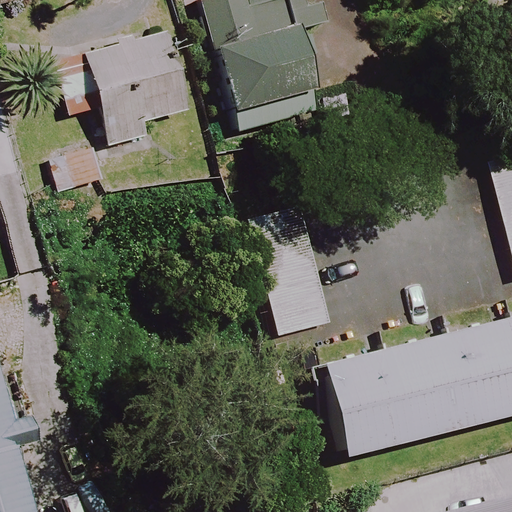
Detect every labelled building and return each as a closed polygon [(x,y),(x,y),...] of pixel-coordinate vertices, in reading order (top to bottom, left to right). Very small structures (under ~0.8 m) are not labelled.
[(310,0),(287,0),(280,2),(279,0),(194,0),(222,120),(303,101),(289,38),(318,31),(310,0)] [(79,56),(82,71),(52,77),(62,124),(91,118),(99,155),(142,146),(138,124),(181,116),(165,38),(79,56)] [(98,186),(88,151),(44,163),(54,198),(98,186)] [(511,284),(511,159),(415,185),(445,302),(511,284)] [(325,329),(296,211),(240,225),(269,343),(325,329)] [(511,419),(511,321),(312,372),(335,465),(511,419)] [(0,408),(3,408),(0,398),(0,511),(22,511),(0,426),(0,408)]
